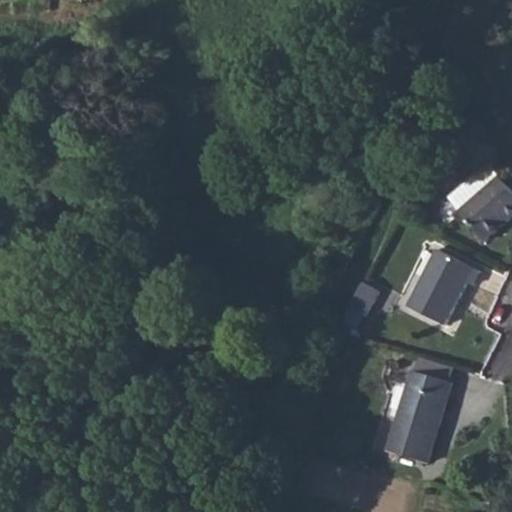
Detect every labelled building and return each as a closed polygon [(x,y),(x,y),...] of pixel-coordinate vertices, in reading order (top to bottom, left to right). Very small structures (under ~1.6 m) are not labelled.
[(489,170),(478,178),(489,193),(501,184),(489,170)] [(489,193),(478,178),(450,203),(487,247),(511,224),(511,195),(501,184),(489,193)] [(482,272),(439,252),(411,308),(450,327),(471,284),(475,286),(482,272)] [(382,292),(366,283),(354,310),(368,317),(382,292)] [(462,389),(423,376),(400,454),(439,465),(462,389)]
